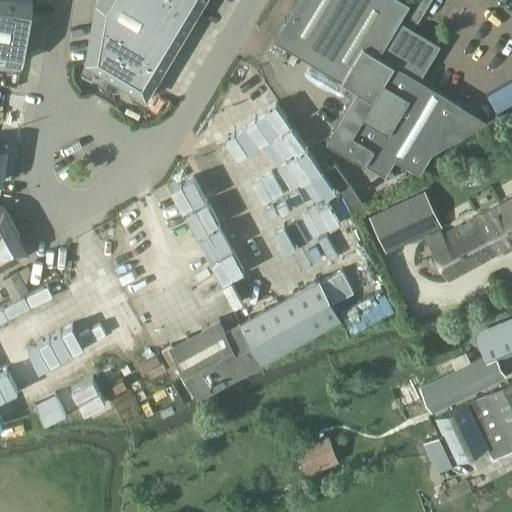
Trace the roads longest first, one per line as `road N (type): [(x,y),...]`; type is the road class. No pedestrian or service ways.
road 1 (unclassified): [(156,162),(96,200),(61,203),(37,173),(48,98)]
road 2 (unclassified): [(253,0),(156,162)]
road 3 (unclassified): [(156,162),(48,98)]
